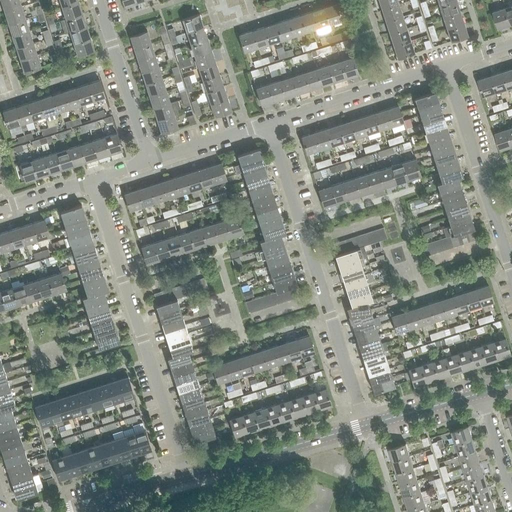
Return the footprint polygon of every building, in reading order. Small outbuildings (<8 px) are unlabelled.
[(22,6),(19,0),(0,0),(4,12),(22,6)] [(399,4),(397,0),(377,0),(381,10),(399,4)] [(460,11),(456,0),(452,0),(438,5),(442,17),(460,11)] [(83,13),(79,1),(62,7),(65,19),(83,13)] [(335,3),(323,7),(328,25),(341,21),(335,3)] [(402,16),(399,4),(381,10),(384,22),(402,16)] [(26,18),(22,6),(4,12),(8,24),(26,18)] [(36,15),(42,13),(40,6),(34,8),(36,15)] [(328,25),(323,7),(311,11),(316,28),(328,25)] [(350,20),(346,7),(341,9),(346,21),(350,20)] [(511,26),(505,8),(493,12),(498,30),(511,26)] [(311,11),(299,15),(304,32),(316,28),(311,11)] [(460,11),(442,17),(446,29),(464,23),(460,11)] [(87,25),(83,13),(65,19),(69,31),(87,25)] [(182,19),(187,32),(204,26),(200,14),(182,19)] [(54,22),(52,15),(46,17),(48,24),(54,22)] [(299,15),(287,19),(292,36),(304,32),(299,15)] [(423,23),(421,15),(415,17),(417,25),(423,23)] [(406,28),(402,16),(384,22),(388,34),(406,28)] [(12,36),(29,30),(26,18),(8,24),(12,36)] [(287,19),(275,23),(280,40),(292,36),(287,19)] [(275,23),(263,27),(268,44),(280,40),(275,23)] [(420,32),(425,30),(426,30),(423,23),(417,25),(420,32)] [(468,35),(464,23),(446,29),(450,41),(468,35)] [(73,43),(90,37),(87,25),(69,31),(73,43)] [(166,33),(164,25),(158,27),(160,34),(166,33)] [(427,27),(429,34),(435,32),(433,25),(427,27)] [(187,32),(190,44),(208,38),(204,26),(187,32)] [(263,27),(251,31),(256,48),(268,44),(263,27)] [(175,35),(173,28),(167,30),(170,37),(175,35)] [(410,40),(406,28),(388,34),(392,46),(410,40)] [(16,48),(33,42),(29,30),(12,36),(16,48)] [(44,39),(50,37),(47,30),(42,32),(44,39)] [(130,36),(134,49),(151,43),(147,31),(130,36)] [(244,52),(256,48),(251,31),(238,35),(244,52)] [(429,34),(432,41),(437,40),(435,32),(429,34)] [(334,42),(341,39),(339,34),(332,36),(334,42)] [(170,37),(172,44),(178,42),(175,35),(170,37)] [(334,42),(332,36),(325,38),(327,44),(334,42)] [(77,55),(94,50),(90,37),(73,43),(77,55)] [(190,44),(194,56),(212,50),(208,38),(190,44)] [(54,41),(56,48),(62,46),(59,39),(54,41)] [(347,40),(339,42),(341,48),(349,46),(347,40)] [(414,53),(410,40),(392,46),(396,59),(414,53)] [(429,40),(428,40),(423,41),(425,49),(431,47),(429,40)] [(310,49),(317,47),(315,41),(308,44),(310,49)] [(16,48),(20,60),(37,54),(33,42),(16,48)] [(155,55),(151,43),(134,49),(138,61),(155,55)] [(166,52),(171,50),(169,43),(163,44),(166,52)] [(310,49),(308,44),(301,46),(303,52),(310,49)] [(56,48),(58,55),(64,54),(62,46),(56,48)] [(291,49),(284,51),(286,57),(293,55),(291,49)] [(194,56),(198,68),(216,62),(212,50),(194,56)] [(286,57),(284,51),(277,54),(279,60),(286,57)] [(175,54),(178,61),(183,59),(181,52),(175,54)] [(41,67),(37,54),(20,60),(24,72),(41,67)] [(159,67),(155,55),(138,61),(142,73),(159,67)] [(262,65),(274,61),(272,55),(260,59),(262,65)] [(358,74),(352,56),(340,60),(346,78),(358,74)] [(178,61),(180,68),(186,66),(183,59),(178,61)] [(253,62),(255,67),(262,65),(260,59),(253,62)] [(346,78),(340,60),(328,64),(333,82),(346,78)] [(219,74),(216,62),(198,68),(202,80),(219,74)] [(333,82),(328,64),(316,68),(321,85),(333,82)] [(163,79),(159,67),(142,73),(146,85),(163,79)] [(321,85),(316,68),(304,72),(309,89),(321,85)] [(508,89),(511,87),(511,68),(502,72),(508,89)] [(250,71),(252,77),(260,75),(258,69),(250,71)] [(297,93),(309,89),(304,72),(292,76),(297,93)] [(508,89),(502,72),(490,76),(496,93),(508,89)] [(202,80),(206,92),(223,86),(219,74),(202,80)] [(292,76),(280,80),(285,97),(297,93),(292,76)] [(496,93),(490,76),(478,80),(483,97),(496,93)] [(167,91),(163,79),(146,85),(149,97),(167,91)] [(99,80),(87,84),(92,101),(105,97),(99,80)] [(273,101),(285,97),(280,80),(268,84),(273,101)] [(80,105),(92,101),(87,84),(75,88),(80,105)] [(261,105),(273,101),(268,84),(255,88),(261,105)] [(206,92),(210,103),(227,98),(223,86),(206,92)] [(75,88),(63,92),(68,109),(80,105),(75,88)] [(181,100),(187,98),(184,90),(179,92),(181,100)] [(149,97),(153,109),(170,103),(167,91),(149,97)] [(414,98),(416,107),(438,100),(435,91),(414,98)] [(63,92),(51,95),(56,113),(68,109),(63,92)] [(51,95),(39,99),(44,117),(56,113),(51,95)] [(189,105),(187,98),(181,100),(184,107),(189,105)] [(231,110),(227,98),(210,103),(214,116),(231,110)] [(44,117),(39,99),(27,103),(32,120),(44,117)] [(441,108),(438,100),(416,107),(419,115),(441,108)] [(501,110),(509,107),(507,101),(499,104),(501,110)] [(27,103),(15,107),(20,124),(21,128),(26,127),(25,123),(32,120),(27,103)] [(170,103),(153,109),(157,121),(174,115),(179,114),(177,109),(173,111),(170,103)] [(494,112),(501,110),(499,104),(492,106),(494,112)] [(398,105),(385,109),(391,127),(403,123),(398,105)] [(8,128),(20,124),(15,107),(2,111),(8,128)] [(443,117),(441,108),(419,115),(422,124),(443,117)] [(379,130),(391,127),(385,109),(373,113),(379,130)] [(97,118),(105,115),(103,110),(96,112),(97,118)] [(97,118),(96,112),(89,114),(91,120),(97,118)] [(373,113),(361,117),(367,134),(379,130),(373,113)] [(491,122),(499,119),(497,113),(489,116),(491,122)] [(195,122),(193,114),(187,116),(189,124),(195,122)] [(178,128),(174,115),(157,121),(161,133),(178,128)] [(106,124),(113,122),(111,116),(104,118),(106,124)] [(73,125),(81,123),(79,117),(72,120),(73,125)] [(355,138),(367,134),(361,117),(349,121),(355,138)] [(446,125),(443,117),(422,124),(425,132),(446,125)] [(96,127),(94,121),(86,124),(88,129),(96,127)] [(349,121),(337,125),(343,142),(355,138),(349,121)] [(337,125),(325,129),(331,146),(343,142),(337,125)] [(449,133),(446,125),(425,132),(427,140),(449,133)] [(72,135),(70,129),(62,131),(64,137),(72,135)] [(319,150),(331,146),(325,129),(313,133),(319,150)] [(500,150),(511,146),(511,143),(507,129),(495,133),(500,150)] [(64,137),(62,131),(55,134),(57,140),(64,137)] [(116,133),(104,137),(109,154),(122,150),(116,133)] [(306,154),(319,150),(313,133),(301,137),(306,154)] [(452,142),(449,133),(427,140),(430,149),(452,142)] [(396,143),(403,141),(402,135),(394,137),(396,143)] [(48,143),(46,137),(38,139),(40,145),(48,143)] [(104,137),(92,141),(97,158),(109,154),(104,137)] [(40,145),(38,139),(31,142),(33,147),(40,145)] [(85,162),(97,158),(92,141),(80,145),(85,162)] [(413,147),(411,141),(404,144),(405,150),(413,147)] [(372,151),(379,149),(377,142),(370,145),(372,151)] [(433,157),(454,150),(452,142),(430,149),(433,157)] [(21,145),(14,147),(16,153),(23,150),(21,145)] [(85,162),(80,145),(68,149),(73,166),(85,162)] [(365,153),(372,151),(370,145),(363,147),(365,153)] [(392,147),(385,149),(387,155),(394,153),(392,147)] [(237,155),(240,164),(260,157),(258,148),(237,155)] [(73,166),(68,149),(56,153),(61,170),(73,166)] [(387,155),(385,149),(377,152),(379,158),(387,155)] [(348,159),(355,156),(353,150),(346,153),(348,159)] [(457,158),(454,150),(433,157),(436,165),(457,158)] [(61,170),(56,153),(44,156),(49,174),(61,170)] [(341,161),(348,159),(346,153),(339,155),(341,161)] [(44,156),(32,160),(37,177),(49,174),(44,156)] [(263,165),(260,157),(240,164),(243,172),(263,165)] [(324,167),(332,164),(330,158),(322,161),(324,167)] [(460,167),(457,158),(436,165),(438,174),(460,167)] [(415,159),(402,163),(408,180),(420,176),(415,159)] [(19,164),(25,181),(37,177),(32,160),(19,164)] [(317,169),(324,167),(322,161),(315,163),(317,169)] [(220,162),(208,166),(214,183),(226,179),(220,162)] [(344,162),(337,165),(339,171),(346,168),(344,162)] [(402,163),(390,166),(396,184),(408,180),(402,163)] [(266,174),(263,165),(243,172),(245,180),(266,174)] [(339,171),(337,165),(330,167),(332,173),(339,171)] [(196,170),(202,187),(214,183),(208,166),(196,170)] [(384,187),(396,184),(390,166),(378,170),(384,187)] [(463,176),(460,167),(438,174),(441,182),(458,177),(463,176)] [(184,174),(190,191),(202,187),(196,170),(184,174)] [(312,173),(314,178),(322,176),(320,170),(312,173)] [(378,170),(366,174),(372,191),(384,187),(378,170)] [(184,174),(172,178),(178,195),(190,191),(184,174)] [(266,174),(245,180),(248,189),(269,182),(266,174)] [(366,174),(354,178),(360,195),(372,191),(366,174)] [(460,186),(458,177),(441,182),(436,184),(439,192),(460,186)] [(166,199),(178,195),(172,178),(160,182),(166,199)] [(354,178),(342,182),(348,199),(360,195),(354,178)] [(154,203),(166,199),(160,182),(148,186),(154,203)] [(271,191),(269,182),(248,189),(251,197),(271,191)] [(342,182),(330,186),(336,203),(348,199),(342,182)] [(148,186),(136,190),(142,207),(154,203),(148,186)] [(323,207),(336,203),(330,186),(318,190),(323,207)] [(463,194),(460,186),(439,192),(442,201),(463,194)] [(129,211),(142,207),(136,190),(124,194),(129,211)] [(274,199),(271,191),(251,197),(253,206),(274,199)] [(219,200),(227,198),(225,192),(217,195),(219,200)] [(466,202),(463,194),(442,201),(445,209),(466,202)] [(219,200),(217,195),(210,197),(212,203),(219,200)] [(232,198),(225,201),(227,207),(234,204),(232,198)] [(277,207),(274,199),(253,206),(256,214),(277,207)] [(195,208),(202,206),(201,200),(193,202),(195,208)] [(469,211),(466,202),(445,209),(447,217),(469,211)] [(60,212),(63,221),(84,214),(81,205),(60,212)] [(280,216),(277,207),(256,214),(259,222),(280,216)] [(471,219),(469,211),(447,217),(450,226),(471,219)] [(193,217),(191,212),(184,214),(185,220),(193,217)] [(63,221),(66,229),(87,222),(84,214),(63,221)] [(147,223),(155,221),(153,215),(145,218),(147,223)] [(238,215),(225,219),(231,237),(243,233),(238,215)] [(282,224),(280,216),(259,222),(262,231),(282,224)] [(43,219),(31,223),(37,240),(49,236),(43,219)] [(167,219),(160,222),(161,228),(169,225),(167,219)] [(219,241),(231,237),(225,219),(213,223),(219,241)] [(472,228),(474,228),(471,219),(450,226),(453,235),(455,234),(461,232),(467,230),(472,228)] [(66,229),(68,237),(89,230),(87,222),(66,229)] [(25,244),(37,240),(31,223),(19,227),(25,244)] [(207,244),(219,241),(213,223),(201,227),(207,244)] [(285,233),(282,224),(262,231),(264,239),(281,234),(285,233)] [(420,227),(422,233),(430,230),(428,224),(420,227)] [(13,248),(25,244),(19,227),(7,231),(13,248)] [(135,230),(137,235),(145,233),(143,227),(135,230)] [(195,248),(207,244),(201,227),(189,231),(195,248)] [(378,229),(381,241),(387,239),(383,228),(378,229)] [(476,241),(474,232),(472,228),(467,230),(471,243),(476,241)] [(378,229),(372,231),(376,242),(381,241),(378,229)] [(68,237),(71,245),(92,239),(89,230),(68,237)] [(465,245),(471,243),(467,230),(461,232),(465,245)] [(0,250),(1,252),(13,248),(7,231),(0,233),(0,250)] [(183,252),(195,248),(189,231),(177,235),(183,252)] [(372,231),(366,233),(370,244),(376,242),(372,231)] [(461,232),(455,234),(459,246),(465,245),(461,232)] [(366,233),(361,235),(364,246),(370,244),(366,233)] [(423,235),(425,242),(433,239),(431,233),(423,235)] [(283,243),(281,234),(264,239),(259,240),(262,249),(283,243)] [(454,248),(459,246),(455,234),(453,235),(450,236),(454,248)] [(171,256),(183,252),(177,235),(165,239),(171,256)] [(361,235),(355,237),(359,248),(364,246),(361,235)] [(450,236),(444,237),(448,250),(454,248),(450,236)] [(355,237),(350,238),(353,250),(356,249),(359,248),(355,237)] [(443,252),(448,250),(444,237),(438,239),(443,252)] [(350,238),(344,240),(347,251),(353,250),(350,238)] [(71,245),(74,254),(95,247),(92,239),(71,245)] [(159,260),(171,256),(165,239),(153,243),(159,260)] [(438,239),(433,241),(437,254),(443,252),(438,239)] [(344,240),(338,242),(342,253),(347,251),(344,240)] [(51,243),(54,251),(60,249),(58,241),(51,243)] [(431,255),(437,254),(433,241),(427,243),(431,255)] [(336,255),(342,253),(338,242),(333,244),(336,255)] [(159,260),(153,243),(141,247),(146,264),(159,260)] [(286,251),(283,243),(262,249),(265,258),(286,251)] [(427,243),(422,245),(426,257),(431,255),(427,243)] [(97,255),(95,247),(74,254),(77,262),(97,255)] [(335,255),(337,264),(359,257),(356,249),(353,250),(335,255)] [(239,257),(236,250),(229,252),(231,260),(239,257)] [(289,259),(286,251),(265,258),(267,266),(289,259)] [(55,255),(48,258),(50,263),(57,261),(55,255)] [(77,262),(79,270),(100,264),(97,255),(77,262)] [(18,265),(25,262),(23,257),(16,259),(18,265)] [(242,265),(239,257),(231,260),(234,268),(242,265)] [(337,264),(340,272),(361,265),(359,257),(337,264)] [(11,267),(18,265),(16,259),(9,261),(11,267)] [(291,268),(289,259),(267,266),(270,274),(291,268)] [(38,261),(31,263),(32,269),(40,267),(38,261)] [(32,269),(31,263),(23,265),(25,271),(32,269)] [(79,270),(82,279),(103,272),(100,264),(79,270)] [(70,273),(67,265),(60,268),(62,276),(70,273)] [(340,272),(343,280),(364,274),(361,265),(340,272)] [(16,274),(14,268),(7,271),(8,276),(16,274)] [(294,276),(291,268),(270,274),(273,283),(294,276)] [(61,272),(48,276),(54,294),(66,290),(61,272)] [(82,279),(85,288),(106,281),(103,272),(82,279)] [(343,280),(345,289),(367,282),(364,274),(343,280)] [(48,276),(36,280),(42,297),(54,294),(48,276)] [(276,292),(278,291),(284,289),(290,287),(295,285),(297,285),(294,276),(273,283),(276,292)] [(208,289),(204,277),(198,279),(202,290),(208,289)] [(196,292),(201,291),(202,290),(198,279),(193,281),(196,292)] [(30,301),(42,297),(36,280),(24,284),(30,301)] [(85,288),(87,296),(88,297),(103,292),(109,290),(106,281),(85,288)] [(196,292),(193,281),(187,283),(191,294),(196,292)] [(345,289),(348,297),(369,291),(367,282),(345,289)] [(191,294),(187,283),(182,285),(185,296),(191,294)] [(24,284),(12,288),(18,305),(30,301),(24,284)] [(488,284),(475,288),(481,305),(493,301),(488,284)] [(185,296),(182,285),(176,286),(180,298),(185,296)] [(299,297),(295,285),(290,287),(293,298),(299,297)] [(180,298),(176,286),(171,288),(174,299),(177,299),(180,298)] [(293,298),(290,287),(284,289),(288,300),(293,298)] [(12,288),(0,292),(6,309),(18,305),(12,288)] [(174,299),(171,288),(165,290),(169,301),(174,299)] [(475,288),(463,292),(469,309),(481,305),(475,288)] [(288,300),(284,289),(278,291),(282,302),(288,300)] [(169,301),(165,290),(159,292),(163,303),(169,301)] [(278,291),(276,292),(273,293),(276,304),(282,302),(278,291)] [(348,297),(351,306),(372,300),(369,291),(348,297)] [(106,300),(103,292),(88,297),(87,296),(82,298),(85,307),(106,300)] [(163,303),(159,292),(154,294),(157,305),(163,303)] [(463,292),(451,296),(457,313),(469,309),(463,292)] [(276,304),(273,293),(267,294),(271,306),(276,304)] [(265,308),(271,306),(267,294),(262,296),(265,308)] [(260,309),(265,308),(262,296),(256,298),(260,309)] [(445,317),(457,313),(451,296),(439,300),(445,317)] [(254,311),(260,309),(256,298),(250,300),(254,311)] [(156,305),(159,314),(179,308),(177,299),(174,299),(169,301),(163,303),(157,305),(156,305)] [(85,307),(88,315),(109,308),(106,300),(85,307)] [(248,313),(254,311),(250,300),(245,302),(248,313)] [(433,321),(445,317),(439,300),(427,304),(433,321)] [(207,309),(204,301),(196,303),(199,311),(207,309)] [(346,307),(349,316),(370,309),(367,301),(351,306),(346,307)] [(421,325),(433,321),(427,304),(415,307),(421,325)] [(403,311),(409,329),(421,325),(415,307),(403,311)] [(111,316),(109,308),(88,315),(90,323),(111,316)] [(159,314),(161,322),(182,316),(179,308),(159,314)] [(349,316),(352,324),(373,318),(370,309),(349,316)] [(396,333),(409,329),(403,311),(391,315),(396,333)] [(486,322),(493,320),(492,314),(484,317),(486,322)] [(90,323),(93,332),(114,325),(111,316),(90,323)] [(164,331),(185,325),(182,316),(161,322),(164,331)] [(209,323),(208,317),(200,320),(202,326),(209,323)] [(484,317),(477,319),(479,325),(486,322),(484,317)] [(352,324),(354,333),(375,326),(373,318),(352,324)] [(499,321),(492,323),(494,329),(501,327),(499,321)] [(462,330),(470,328),(468,322),(461,324),(462,330)] [(455,333),(462,330),(461,324),(453,327),(455,333)] [(93,332),(96,340),(117,333),(114,325),(93,332)] [(167,339),(188,333),(185,325),(164,331),(167,339)] [(354,333),(357,341),(378,335),(375,326),(354,333)] [(484,332),(482,326),(475,328),(477,334),(484,332)] [(477,334),(475,328),(468,331),(469,337),(477,334)] [(438,338),(446,336),(444,330),(437,332),(438,338)] [(60,333),(63,341),(70,338),(68,331),(60,333)] [(431,340),(438,338),(437,332),(429,335),(431,340)] [(120,342),(117,333),(96,340),(99,349),(120,342)] [(167,339),(170,348),(190,342),(188,333),(167,339)] [(458,334),(451,336),(453,342),(460,340),(458,334)] [(296,339),(302,356),(314,352),(309,335),(296,339)] [(357,341),(360,350),(381,343),(378,335),(357,341)] [(451,336),(444,339),(445,345),(453,342),(451,336)] [(493,341),(498,359),(511,355),(505,337),(493,341)] [(414,346),(421,343),(420,338),(413,340),(414,346)] [(284,343),(290,360),(302,356),(296,339),(284,343)] [(170,348),(172,356),(198,349),(195,340),(190,342),(170,348)] [(407,348),(414,346),(413,340),(405,342),(407,348)] [(441,346),(439,340),(427,344),(429,350),(441,346)] [(493,341),(481,345),(486,363),(498,359),(493,341)] [(272,346),(278,364),(290,360),(284,343),(272,346)] [(360,350),(363,358),(384,351),(381,343),(360,350)] [(429,350),(427,344),(420,346),(421,352),(429,350)] [(481,345),(469,349),(474,367),(486,363),(481,345)] [(272,346),(260,350),(266,368),(278,364),(272,346)] [(410,349),(407,350),(402,352),(404,358),(412,355),(410,349)] [(469,349),(457,353),(462,370),(474,367),(469,349)] [(260,350),(248,354),(254,372),(266,368),(260,350)] [(167,358),(170,366),(191,359),(189,351),(167,358)] [(363,358),(365,367),(386,360),(384,351),(363,358)] [(457,353),(445,357),(450,374),(462,370),(457,353)] [(248,354),(236,358),(242,375),(254,372),(248,354)] [(307,372),(314,370),(312,364),(311,365),(308,356),(303,358),(306,367),(307,372)] [(445,357),(433,361),(438,378),(450,374),(445,357)] [(236,358),(224,362),(230,379),(242,375),(236,358)] [(173,375),(194,368),(191,359),(170,366),(173,375)] [(365,367),(368,375),(389,368),(386,360),(365,367)] [(426,382),(438,378),(433,361),(421,365),(426,382)] [(218,383),(230,379),(224,362),(212,366),(218,383)] [(414,386),(426,382),(421,365),(408,369),(414,386)] [(300,375),(307,372),(306,367),(298,369),(300,375)] [(194,368),(173,375),(175,383),(197,376),(194,368)] [(368,375),(371,384),(392,377),(389,368),(368,375)] [(313,373),(315,379),(322,376),(320,370),(313,373)] [(207,374),(209,381),(215,379),(213,372),(207,374)] [(290,378),(289,372),(281,374),(283,380),(290,378)] [(283,380),(281,374),(274,377),(276,382),(283,380)] [(175,383),(178,392),(199,385),(197,376),(175,383)] [(134,396),(128,377),(117,380),(123,399),(134,396)] [(371,384),(374,392),(394,385),(392,377),(371,384)] [(0,382),(0,392),(10,389),(7,380),(0,382)] [(117,380),(107,383),(113,402),(123,399),(117,380)] [(107,383),(97,387),(103,406),(113,402),(107,383)] [(281,390),(279,384),(272,386),(274,392),(281,390)] [(178,392),(181,400),(202,393),(199,385),(178,392)] [(274,392),(272,386),(265,388),(267,394),(274,392)] [(97,387),(86,390),(92,409),(103,406),(97,387)] [(235,396),(243,393),(241,387),(234,390),(235,396)] [(326,388),(314,392),(319,409),(332,405),(326,388)] [(0,392),(0,401),(13,397),(10,389),(0,392)] [(86,390),(76,393),(82,412),(92,409),(86,390)] [(226,392),(228,398),(235,396),(234,390),(226,392)] [(255,391),(248,394),(250,399),(257,397),(255,391)] [(314,392),(302,396),(307,413),(319,409),(314,392)] [(76,393),(65,397),(72,416),(82,412),(76,393)] [(181,400),(184,409),(205,402),(202,393),(181,400)] [(250,399),(248,394),(241,396),(243,402),(250,399)] [(302,396),(290,400),(295,417),(307,413),(302,396)] [(0,401),(0,410),(11,407),(11,408),(16,406),(13,397),(0,401)] [(65,397),(55,400),(61,419),(72,416),(65,397)] [(231,399),(228,400),(223,402),(225,408),(233,405),(231,399)] [(55,400),(45,403),(51,422),(61,419),(55,400)] [(290,400),(278,403),(283,421),(295,417),(290,400)] [(184,409),(186,417),(208,410),(205,402),(184,409)] [(40,426),(51,422),(45,403),(34,407),(40,426)] [(278,403),(266,407),(271,425),(283,421),(278,403)] [(0,419),(14,415),(11,408),(11,407),(0,410),(0,419)] [(266,407),(254,411),(259,429),(271,425),(266,407)] [(208,410),(186,417),(189,426),(210,419),(208,410)] [(247,432),(259,429),(254,411),(242,415),(247,432)] [(0,429),(16,424),(14,415),(0,419),(0,429)] [(235,436),(247,432),(242,415),(229,419),(235,436)] [(192,434),(213,427),(210,419),(189,426),(192,434)] [(0,429),(0,438),(19,432),(16,424),(0,429)] [(451,432),(455,444),(473,439),(469,426),(451,432)] [(192,434),(195,442),(216,436),(213,427),(192,434)] [(145,430),(134,433),(141,453),(151,449),(145,430)] [(0,438),(0,446),(0,448),(22,441),(19,432),(0,438)] [(134,433),(124,437),(130,456),(141,453),(134,433)] [(124,437),(114,440),(120,459),(130,456),(124,437)] [(459,456),(477,451),(473,439),(455,444),(459,456)] [(114,440),(103,443),(109,463),(120,459),(114,440)] [(0,448),(3,456),(24,449),(22,441),(0,448)] [(440,449),(438,441),(432,443),(434,451),(440,449)] [(103,443),(93,447),(99,466),(109,463),(103,443)] [(389,449),(393,462),(410,456),(406,444),(389,449)] [(93,447),(83,450),(89,469),(99,466),(93,447)] [(3,456),(6,465),(27,458),(24,449),(3,456)] [(434,451),(437,458),(443,456),(440,449),(434,451)] [(83,450),(72,453),(78,472),(89,469),(83,450)] [(463,468),(480,463),(477,451),(459,456),(463,468)] [(72,453),(62,457),(68,476),(78,472),(72,453)] [(414,468),(410,456),(393,462),(397,474),(414,468)] [(58,479),(68,476),(62,457),(52,460),(58,479)] [(6,465),(9,473),(30,466),(27,458),(6,465)] [(467,480),(484,475),(480,463),(463,468),(467,480)] [(33,475),(30,466),(9,473),(11,481),(33,475)] [(418,480),(414,468),(397,474),(401,486),(418,480)] [(11,481),(14,490),(35,483),(33,475),(11,481)] [(471,492),(488,487),(484,475),(467,480),(471,492)] [(49,488),(56,486),(55,483),(53,477),(46,480),(49,488)] [(401,486),(405,498),(422,492),(418,480),(401,486)] [(38,492),(35,483),(14,490),(17,498),(38,492)] [(435,496),(445,492),(443,485),(437,487),(438,488),(433,490),(435,496)] [(471,492),(475,504),(492,499),(488,487),(471,492)] [(409,510),(425,504),(422,492),(405,498),(409,510)] [(492,511),(496,511),(492,499),(475,504),(477,511),(492,511)] [(444,511),(450,509),(448,502),(442,504),(444,511)]
